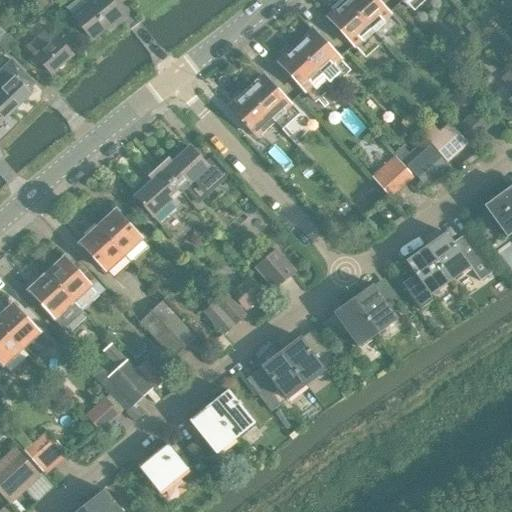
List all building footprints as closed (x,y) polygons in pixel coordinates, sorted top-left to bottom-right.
[(53,4),(50,0),(36,0),(42,10),(53,4)] [(93,0),(73,17),(90,39),(120,15),(112,5),(117,0),(93,0)] [(344,0),(343,1),(373,33),(392,16),(377,0),(344,0)] [(373,33),(343,1),(325,18),(354,50),(373,33)] [(51,75),(72,56),(47,28),(26,47),(51,75)] [(307,33),(294,46),(331,86),(351,68),(315,30),(309,35),(307,33)] [(0,47),(7,54),(15,47),(5,36),(0,40),(0,47)] [(446,45),(439,51),(447,61),(454,54),(446,45)] [(313,104),(331,86),(294,46),(281,58),(283,60),(277,65),(313,104)] [(11,61),(0,71),(0,102),(7,110),(12,115),(33,95),(29,91),(35,85),(11,61)] [(511,91),(511,74),(509,71),(501,79),(511,91)] [(246,90),(275,123),(293,106),(266,76),(260,81),(258,79),(246,90)] [(275,123),(246,90),(234,101),(236,103),(230,108),(258,139),(275,123)] [(0,126),(12,115),(7,110),(0,102),(0,126)] [(472,143),(494,124),(478,106),(456,125),(472,143)] [(429,122),(419,130),(447,162),(448,161),(467,144),(468,143),(450,122),(445,127),(439,132),(429,122)] [(402,147),(395,153),(423,185),(447,164),(424,139),(408,153),(402,147)] [(171,158),(159,169),(180,193),(189,184),(190,185),(194,182),(207,195),(226,177),(209,159),(205,163),(191,146),(174,162),(171,158)] [(153,180),(135,196),(154,217),(174,200),(173,199),(180,193),(159,169),(150,177),(153,180)] [(377,172),(372,177),(390,198),(413,178),(405,169),(388,184),(377,172)] [(507,238),(511,234),(511,186),(485,207),(507,238)] [(384,199),(374,187),(365,195),(375,207),(384,199)] [(99,224),(125,254),(143,238),(118,211),(112,216),(110,214),(99,224)] [(125,254),(99,224),(86,236),(88,238),(82,243),(107,271),(125,254)] [(447,232),(426,247),(450,281),(470,266),(481,281),(492,273),(465,235),(454,243),(447,232)] [(511,242),(500,251),(511,267),(511,242)] [(415,274),(402,284),(420,309),(434,299),(431,294),(450,281),(426,247),(406,262),(415,274)] [(274,290),(277,288),(295,272),(276,250),(255,268),(274,290)] [(58,261),(47,271),(74,301),(77,298),(85,307),(99,295),(91,286),(91,285),(67,258),(61,264),(58,261)] [(74,301),(47,271),(34,283),(37,285),(31,290),(65,329),(80,316),(70,305),(74,301)] [(257,282),(239,299),(249,310),(267,293),(257,282)] [(353,299),(377,333),(398,318),(374,284),(353,299)] [(215,302),(235,324),(245,315),(225,293),(215,302)] [(377,333),(353,299),(333,314),(357,347),(377,333)] [(174,358),(189,344),(195,338),(162,302),(140,323),(174,358)] [(235,324),(215,302),(204,312),(223,334),(235,324)] [(0,314),(0,323),(22,349),(40,332),(16,305),(10,310),(8,307),(0,314)] [(22,349),(0,323),(0,362),(3,366),(22,349)] [(282,351),(307,384),(326,370),(301,337),(282,351)] [(122,408),(125,412),(151,391),(128,364),(110,379),(97,364),(99,361),(88,349),(78,358),(89,371),(122,408)] [(266,372),(249,384),(271,413),(308,385),(307,384),(282,351),(266,363),(265,362),(261,365),(262,366),(266,372)] [(154,391),(164,383),(147,363),(137,372),(154,391)] [(206,409),(232,440),(254,423),(228,391),(206,409)] [(99,431),(101,433),(115,419),(120,415),(119,413),(104,398),(85,416),(99,431)] [(232,440),(206,409),(189,422),(215,454),(232,440)] [(23,450),(45,477),(69,456),(47,430),(23,450)] [(159,495),(189,471),(167,444),(137,468),(159,495)] [(20,454),(0,472),(0,494),(8,503),(39,476),(20,454)] [(85,506),(90,511),(122,511),(105,490),(85,506)]
